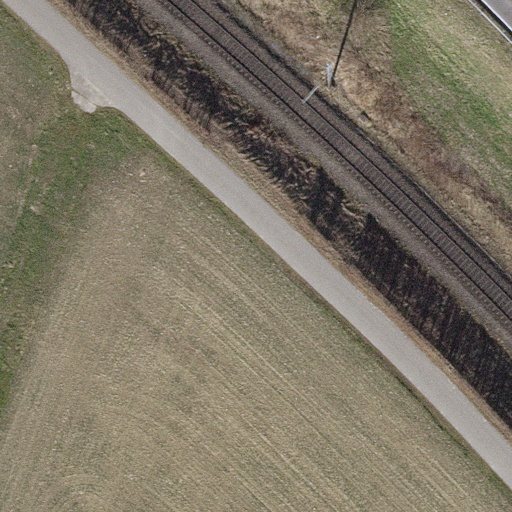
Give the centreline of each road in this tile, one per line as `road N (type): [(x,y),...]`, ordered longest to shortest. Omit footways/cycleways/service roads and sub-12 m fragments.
road 1 (track): [(511,467),(381,326),(24,0)]
road 2 (track): [(102,67),(0,347)]
